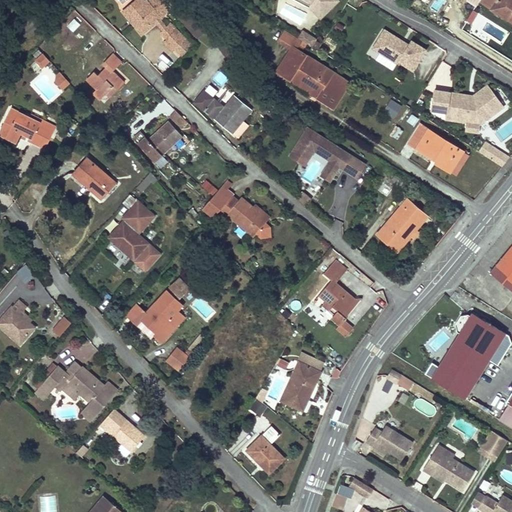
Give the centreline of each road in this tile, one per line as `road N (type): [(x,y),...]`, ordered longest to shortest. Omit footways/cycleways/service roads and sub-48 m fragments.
road 1 (residential): [(413,306),(231,152),(83,3)]
road 2 (residential): [(279,511),(106,337),(10,212)]
road 3 (residential): [(488,218),(275,84)]
road 4 (secondary): [(329,447),(356,380),(413,306)]
road 5 (residential): [(511,80),(385,0)]
road 6 (residential): [(434,511),(329,447)]
